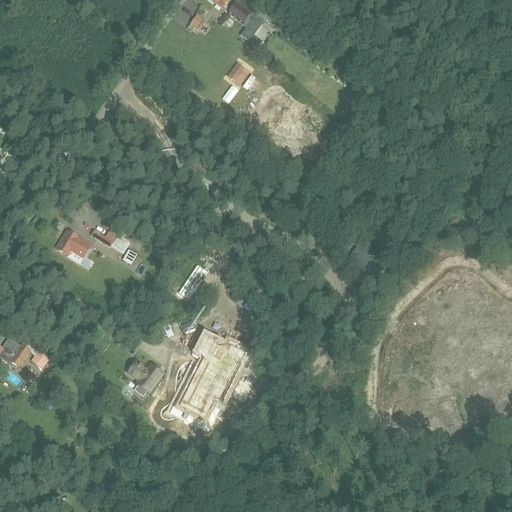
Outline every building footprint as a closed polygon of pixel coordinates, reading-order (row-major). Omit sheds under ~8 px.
[(208,0),(227,14),(235,4),(236,4),(238,0),(208,0)] [(240,0),(238,0),(236,4),(235,4),(227,14),(246,29),(240,37),(257,50),(262,43),(254,37),(262,25),(254,19),(258,13),(240,0)] [(290,31),(297,21),(293,18),(286,28),(290,31)] [(299,44),(310,53),(318,59),(325,50),(306,35),(299,44)] [(229,80),(239,87),(250,73),(240,66),(229,80)] [(274,72),(270,76),(283,87),(286,83),(274,72)] [(115,242),(95,231),(91,237),(111,248),(115,242)] [(80,264),(83,258),(90,246),(68,233),(57,250),(68,256),(80,264)] [(119,256),(129,263),(134,255),(124,249),(119,256)] [(349,263),(374,282),(383,271),(358,251),(349,263)] [(214,340),(204,335),(195,353),(204,359),(195,375),(200,378),(187,404),(202,412),(209,397),(221,404),(241,366),(246,368),(253,354),(228,341),(225,346),(223,345),(222,347),(213,342),(214,340)] [(0,358),(9,365),(11,362),(18,367),(30,351),(22,345),(20,347),(9,339),(2,349),(0,348),(0,358)] [(31,358),(20,375),(28,380),(39,363),(31,358)] [(50,382),(59,372),(48,362),(39,372),(50,382)] [(146,393),(149,394),(164,374),(151,365),(147,370),(136,362),(128,373),(139,381),(136,385),(138,386),(135,391),(143,397),(146,393)] [(162,386),(152,395),(151,393),(143,400),(149,407),(166,391),(162,386)] [(160,406),(166,409),(175,395),(169,392),(160,406)]
